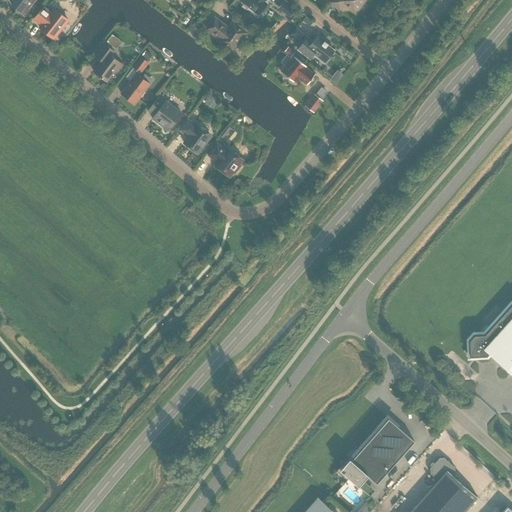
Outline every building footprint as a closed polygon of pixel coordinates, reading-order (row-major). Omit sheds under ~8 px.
[(11,0),(14,2),(11,5),(21,13),(20,13),(24,16),(28,10),(35,0),(11,0)] [(265,0),(244,0),(242,2),(258,15),(267,3),(265,2),(265,0)] [(281,4),(278,8),(279,9),(282,12),(288,4),(284,0),(281,4)] [(331,0),(330,2),(340,10),(344,4),(350,9),(355,14),(359,8),(358,7),(363,2),(364,3),(365,0),(331,0)] [(53,39),(68,20),(54,9),(51,14),(43,8),(34,19),(40,24),(40,23),(43,25),(41,28),(40,28),(53,39)] [(312,21),(306,17),(303,20),(309,25),(312,21)] [(229,28),(215,18),(206,29),(220,39),(219,40),(218,40),(233,51),(247,33),(232,22),(233,23),(229,28)] [(195,22),(193,25),(192,25),(197,29),(199,31),(203,26),(201,25),(200,24),(196,21),(195,22)] [(305,36),(296,29),(292,34),(301,41),(305,36)] [(109,39),(107,42),(111,45),(117,38),(112,35),(109,39)] [(324,41),(317,36),(313,42),(307,38),(298,49),(310,59),(314,54),(324,63),(334,50),(324,42),(324,41)] [(291,42),(288,47),(293,51),(297,46),(291,42)] [(123,65),(111,56),(114,51),(105,45),(96,57),(101,61),(93,71),(102,78),(102,77),(107,81),(116,70),(118,72),(123,65)] [(294,52),(293,51),(288,47),(284,52),(290,57),(294,52)] [(142,54),(141,56),(147,60),(148,59),(149,59),(151,55),(146,50),(143,54),(142,54)] [(149,63),(141,57),(132,67),(140,74),(149,63)] [(287,77),(294,82),(295,82),(294,81),(297,77),(307,84),(306,85),(307,85),(315,74),(314,75),(306,68),(307,67),(294,57),(294,58),(286,68),(283,69),(282,71),(282,73),(283,75),(284,77),(287,77)] [(149,84),(137,74),(121,94),(134,104),(149,84)] [(323,101),(314,94),(305,106),(314,112),(323,101)] [(157,98),(148,110),(155,115),(152,118),(166,129),(172,122),(175,122),(181,113),(165,101),(164,103),(157,98)] [(197,126),(197,127),(188,120),(180,130),(190,137),(185,143),(184,143),(197,153),(211,136),(197,126)] [(225,132),(223,135),(222,137),(221,137),(227,142),(229,139),(230,138),(231,137),(225,132)] [(209,155),(216,160),(217,159),(220,162),(216,167),(215,165),(215,166),(230,177),(243,160),(228,148),(226,151),(217,144),(209,155)] [(490,354),(511,373),(511,302),(484,333),(474,334),(468,340),(469,348),(471,351),(469,353),(474,357),(476,355),(479,357),(487,357),(490,354)] [(340,470),(370,497),(371,496),(361,488),(365,483),(363,481),(368,476),(377,484),(414,441),(389,418),(352,460),(350,458),(340,470)] [(463,511),(477,497),(452,475),(455,472),(455,467),(444,458),(440,458),(430,469),(430,473),(438,480),(410,511),(463,511)] [(333,511),(318,498),(305,511),(333,511)]
